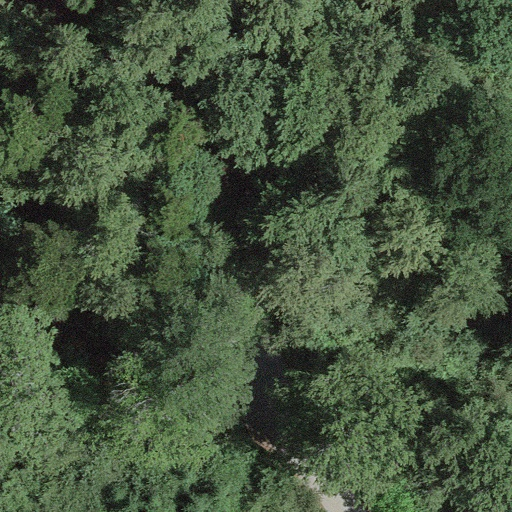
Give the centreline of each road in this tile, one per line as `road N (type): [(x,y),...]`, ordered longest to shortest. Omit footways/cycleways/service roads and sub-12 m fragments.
road 1 (unclassified): [(277,402),(244,235),(247,176),(254,127),(307,0)]
road 2 (unclassified): [(0,478),(93,433),(277,402)]
road 3 (unclassified): [(353,511),(277,402)]
